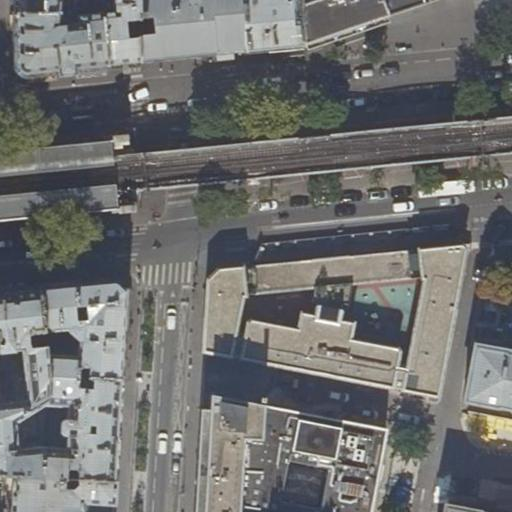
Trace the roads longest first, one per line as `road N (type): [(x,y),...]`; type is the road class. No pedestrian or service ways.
road 1 (primary): [(179,237),(511,202)]
road 2 (primary): [(511,67),(186,101)]
road 3 (residential): [(154,511),(169,276),(179,237)]
road 4 (primary): [(186,101),(0,119)]
road 5 (primary): [(0,255),(179,237)]
road 6 (primary): [(186,101),(179,237)]
